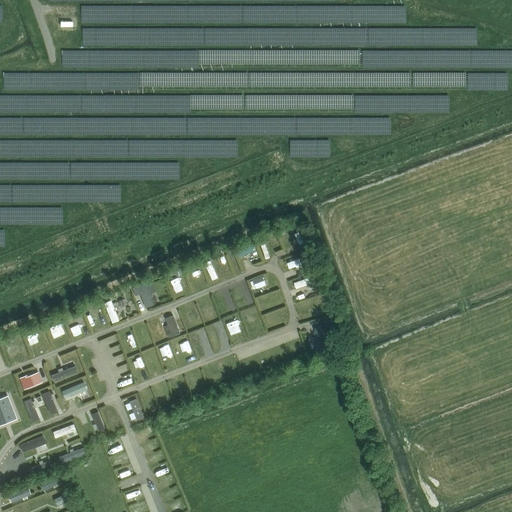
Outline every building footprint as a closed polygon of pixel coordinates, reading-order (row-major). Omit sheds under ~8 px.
[(253,245),(238,248),(240,253),(254,250),(253,245)] [(288,262),(290,268),(302,264),(300,258),(288,262)] [(211,260),(206,262),(212,279),(217,277),(211,260)] [(310,283),(308,278),(295,282),(297,288),(310,283)] [(152,280),(132,288),(135,295),(140,294),(146,308),(155,305),(151,293),(156,292),(152,280)] [(230,295),(233,304),(237,303),(240,309),(254,305),(247,283),(239,285),(241,292),(230,295)] [(106,301),(111,322),(119,320),(114,299),(106,301)] [(265,311),(273,307),(271,300),(262,303),(265,311)] [(229,318),(237,338),(245,335),(240,323),(242,322),(238,314),(229,318)] [(168,325),(164,326),(168,337),(180,332),(173,315),(165,318),(168,325)] [(270,326),(279,324),(277,317),(268,319),(270,326)] [(217,328),(197,335),(202,350),(211,347),(208,338),(227,332),(223,321),(216,324),(217,328)] [(314,327),(317,335),(313,336),(318,354),(329,351),(321,325),(314,327)] [(75,366),(52,375),(54,382),(78,372),(75,366)] [(42,382),(40,375),(32,378),(33,379),(32,380),(31,377),(21,381),(25,389),(42,382)] [(84,382),(61,391),(64,397),(86,388),(84,382)] [(49,391),(43,394),(51,415),(58,412),(49,391)] [(7,397),(0,399),(0,424),(16,419),(8,399),(7,397)] [(31,398),(24,401),(33,422),(40,419),(31,398)] [(144,417),(136,399),(130,401),(137,419),(144,417)] [(98,412),(92,414),(99,431),(105,428),(98,412)] [(74,424),(53,432),(56,438),(76,430),(74,424)] [(43,435),(20,444),(23,452),(46,443),(43,435)] [(83,448),(59,457),(61,464),(85,454),(83,448)] [(49,461),(29,469),(31,475),(52,467),(49,461)] [(43,491),(64,482),(61,474),(40,483),(43,491)] [(27,487),(9,495),(12,502),(31,494),(27,487)] [(71,491),(54,499),(58,506),(75,498),(71,491)]
